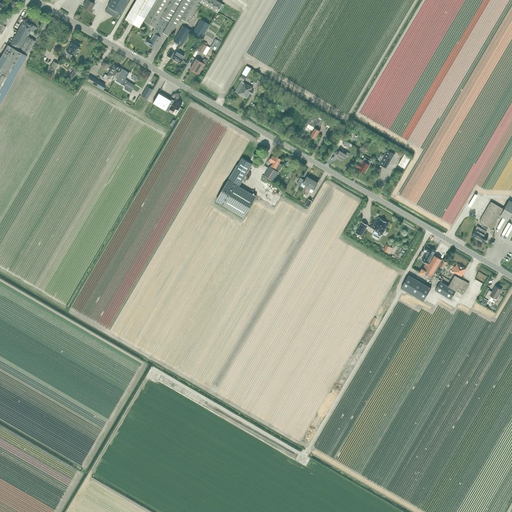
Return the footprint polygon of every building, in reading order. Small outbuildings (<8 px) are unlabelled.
[(120,13),(127,0),(85,0),(83,4),(85,5),(83,7),(90,11),(94,4),(92,2),(92,0),(111,0),(108,6),(105,12),(117,18),(120,13)] [(136,0),(125,19),(139,28),(143,21),(154,28),(152,32),(154,34),(150,40),(148,39),(145,43),(148,45),(154,49),(161,37),(163,33),(170,37),(180,18),(188,23),(200,3),(217,13),(222,4),(216,0),(136,0)] [(210,25),(200,19),(192,33),(202,39),(210,25)] [(24,34),(30,24),(24,20),(18,31),(24,34)] [(32,33),(36,27),(30,24),(24,34),(28,37),(31,32),(32,33)] [(173,41),(181,46),(190,31),(182,26),(173,41)] [(0,102),(36,41),(28,37),(24,34),(18,31),(10,46),(7,44),(0,57),(0,102)] [(221,50),(225,42),(219,38),(215,47),(221,50)] [(66,52),(73,56),(77,49),(80,44),(73,40),(66,52)] [(201,43),(197,50),(203,53),(207,46),(206,45),(202,43),(201,43)] [(170,58),(172,59),(180,64),(184,56),(179,53),(180,51),(177,50),(175,54),(170,50),(167,56),(171,58),(170,58)] [(199,74),(205,64),(205,65),(208,61),(204,59),(201,63),(196,59),(190,69),(199,74)] [(55,70),(58,64),(53,61),(50,67),(55,70)] [(115,81),(122,69),(114,64),(107,76),(115,81)] [(252,69),(247,66),(242,74),(239,79),(244,82),(252,69)] [(75,68),(68,78),(71,80),(78,71),(75,68)] [(129,73),(122,69),(115,81),(126,87),(124,89),(131,93),(135,85),(127,81),(125,79),(129,73)] [(106,85),(103,83),(90,75),(87,81),(103,90),(106,85)] [(247,84),(245,83),(241,81),(235,92),(238,93),(238,94),(246,99),(250,93),(252,95),(254,91),(252,90),(253,87),(247,84)] [(114,91),(122,96),(126,91),(115,85),(112,89),(115,90),(114,91)] [(146,86),(141,96),(147,99),(152,90),(146,86)] [(175,99),(172,105),(169,104),(172,99),(159,92),(153,103),(168,112),(170,109),(174,111),(175,109),(178,110),(182,103),(175,99)] [(316,139),(320,130),(318,129),(323,122),(316,118),(315,120),(310,117),(306,123),(308,124),(307,127),(313,130),(310,136),(311,136),(311,137),(312,138),(313,137),(316,139)] [(338,129),(332,125),(327,135),(333,138),(338,129)] [(381,160),(379,164),(387,168),(395,154),(387,149),(383,157),(381,160)] [(348,157),(350,154),(346,151),(345,153),(340,150),(336,156),(343,160),(346,156),(348,157)] [(279,163),(282,159),(273,154),(270,159),(269,161),(273,163),(270,168),(269,168),(264,176),(273,181),(278,173),(275,171),(276,168),(280,171),(283,165),(279,163)] [(405,169),(411,158),(405,154),(399,165),(405,169)] [(240,185),(253,164),(242,158),(229,179),(240,185)] [(370,164),(371,161),(365,158),(363,160),(361,159),(359,162),(356,167),(359,169),(365,173),(370,164)] [(304,194),(313,180),(307,177),(303,184),(302,183),(304,180),(300,178),(297,184),(301,186),(304,188),(302,192),(304,194)] [(244,218),(257,196),(229,180),(216,201),(244,218)] [(311,188),(314,190),(318,183),(313,180),(304,194),(307,196),(311,188)] [(511,201),(510,200),(500,216),(508,220),(510,218),(511,219),(511,201)] [(481,218),(479,222),(484,225),(483,227),(488,229),(489,227),(492,229),(504,209),(491,201),(491,202),(481,218)] [(389,224),(378,217),(372,228),(375,230),(375,231),(382,235),(389,224)] [(355,233),(362,236),(368,226),(362,222),(355,233)] [(478,239),(484,230),(477,226),(475,229),(471,235),(478,239)] [(485,234),(487,232),(484,230),(478,239),(485,243),(489,236),(485,234)] [(430,248),(427,246),(424,251),(426,252),(423,259),(427,261),(426,262),(429,264),(432,259),(431,259),(435,251),(430,248)] [(426,262),(423,269),(422,268),(420,272),(424,274),(432,278),(434,274),(434,273),(442,260),(434,255),(432,259),(429,264),(426,262)] [(459,275),(462,276),(466,269),(457,264),(455,267),(454,267),(452,271),(459,275)] [(431,288),(428,286),(409,275),(401,289),(424,301),(431,288)] [(448,286),(440,281),(435,290),(451,300),(456,291),(463,294),(469,283),(455,275),(448,286)] [(485,297),(490,299),(492,296),(496,299),(502,289),(495,286),(492,292),(489,290),(485,297)]
